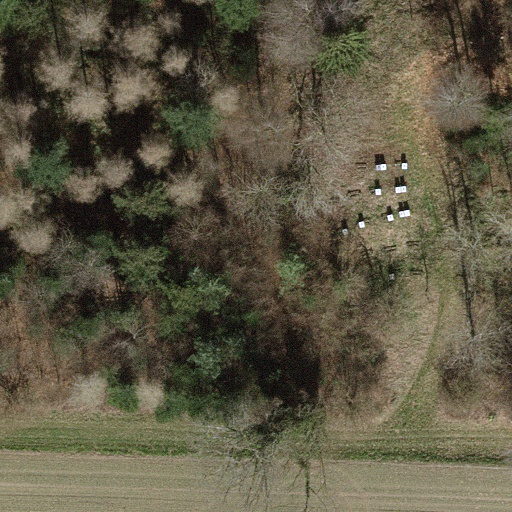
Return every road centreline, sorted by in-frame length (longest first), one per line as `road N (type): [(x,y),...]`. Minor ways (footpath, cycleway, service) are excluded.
road 1 (track): [(511,446),(0,418)]
road 2 (track): [(427,124),(462,272),(423,405),(397,441)]
